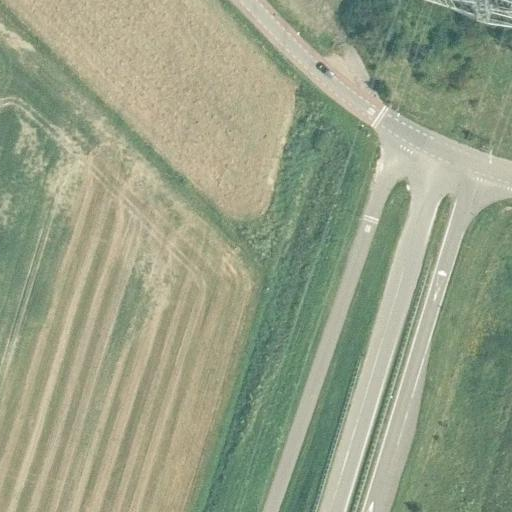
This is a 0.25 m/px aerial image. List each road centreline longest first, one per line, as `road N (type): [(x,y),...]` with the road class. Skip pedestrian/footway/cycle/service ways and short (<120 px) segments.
road 1 (unclassified): [(270,511),(401,131)]
road 2 (motorway): [(444,151),(338,511)]
road 3 (motorway): [(374,511),(473,163)]
road 4 (tertiary): [(401,131),(314,68),(246,0)]
